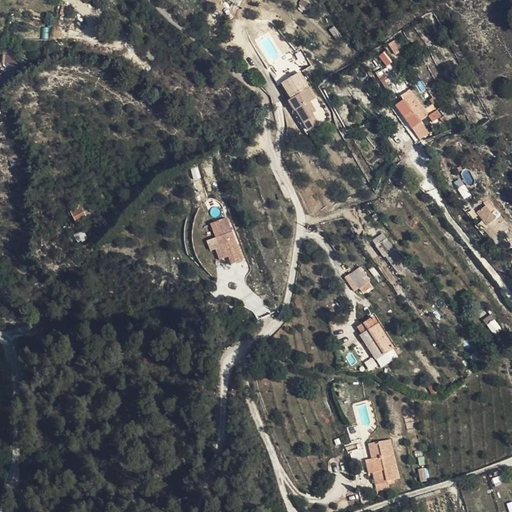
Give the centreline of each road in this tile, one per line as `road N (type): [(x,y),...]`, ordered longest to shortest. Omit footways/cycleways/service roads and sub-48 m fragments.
road 1 (unclassified): [(2,511),(16,456),(16,396),(12,352),(0,337)]
road 2 (track): [(511,299),(444,209),(417,150)]
road 3 (track): [(241,352),(290,511)]
road 4 (track): [(361,511),(511,463)]
